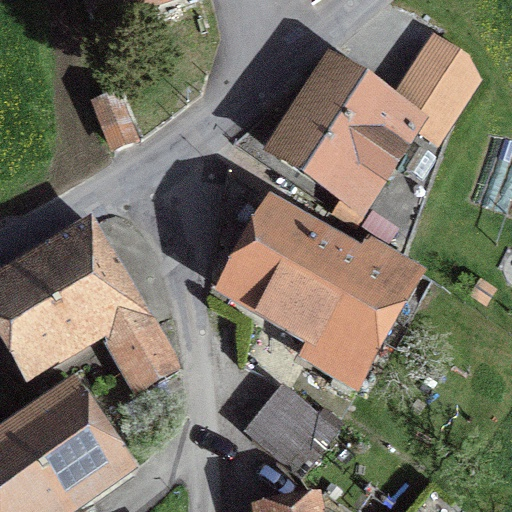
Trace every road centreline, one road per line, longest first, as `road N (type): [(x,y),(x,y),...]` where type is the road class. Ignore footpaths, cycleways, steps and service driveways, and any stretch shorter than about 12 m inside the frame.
road 1 (residential): [(0,247),(149,161),(264,72)]
road 2 (unclassified): [(264,72),(363,0)]
